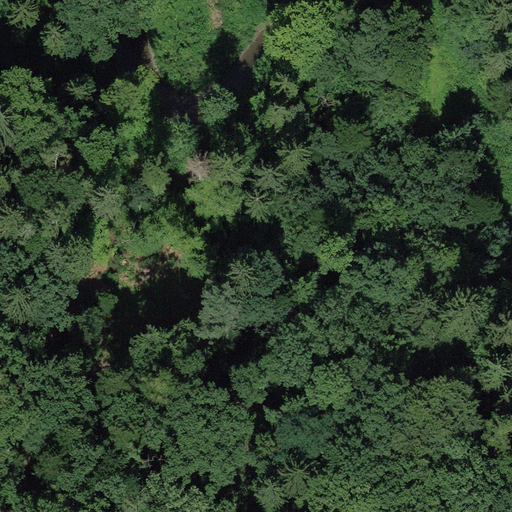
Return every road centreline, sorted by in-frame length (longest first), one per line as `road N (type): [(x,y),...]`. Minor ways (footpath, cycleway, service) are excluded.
road 1 (track): [(19,0),(44,35),(96,150),(169,181),(259,198),(497,66)]
road 2 (track): [(0,344),(204,394),(352,449),(441,511)]
